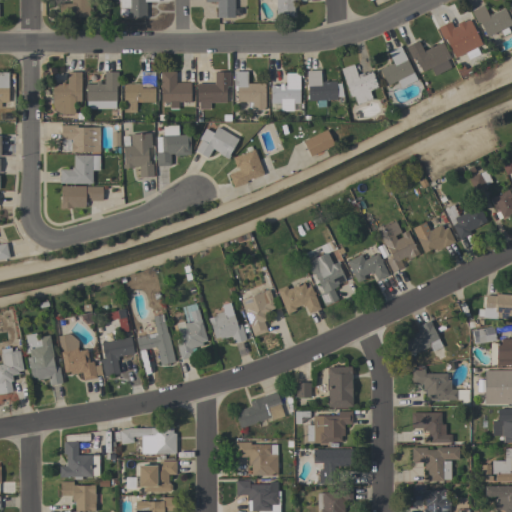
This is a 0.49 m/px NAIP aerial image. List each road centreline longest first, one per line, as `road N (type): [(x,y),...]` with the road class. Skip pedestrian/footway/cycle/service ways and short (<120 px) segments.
road 1 (residential): [(28,426),(116,411),(279,364),(511,249)]
road 2 (residential): [(0,45),(337,41),(422,0)]
road 3 (residential): [(29,229),(28,0)]
road 4 (residential): [(380,511),(379,376),(361,324)]
road 5 (residential): [(195,192),(70,241),(29,229)]
road 6 (residential): [(203,511),(205,388)]
